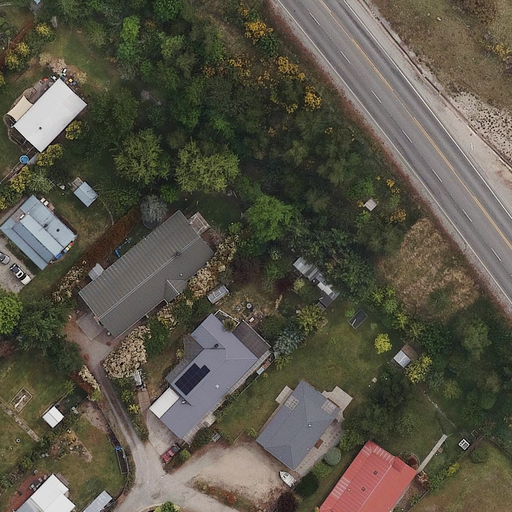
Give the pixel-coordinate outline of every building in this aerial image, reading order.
[(60,77),(19,123),(48,150),(90,104),(60,77)] [(87,172),(72,186),(91,205),(105,191),(87,172)] [(39,194),(4,226),(44,268),(79,236),(39,194)] [(177,210),(80,293),(118,337),(215,254),(177,210)] [(208,349),(151,410),(185,442),(263,358),(213,312),(192,335),(208,349)] [(304,380),(258,440),(297,470),(343,410),(304,380)] [(54,401),(39,417),(57,433),(72,417),(54,401)] [(369,437),(318,511),(319,511),(390,511),(419,471),(369,437)] [(53,473),(16,511),(73,511),(84,502),(53,473)]
